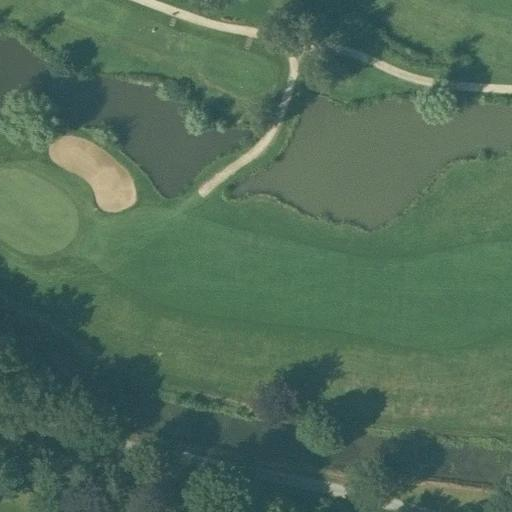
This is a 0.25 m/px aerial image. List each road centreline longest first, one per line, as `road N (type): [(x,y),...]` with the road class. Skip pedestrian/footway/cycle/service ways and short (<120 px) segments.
road 1 (residential): [(0,396),(421,511)]
road 2 (track): [(143,0),(227,29),(362,54),(429,83),(511,88)]
road 3 (track): [(271,39),(294,65),(287,96),(266,140),(201,196)]
